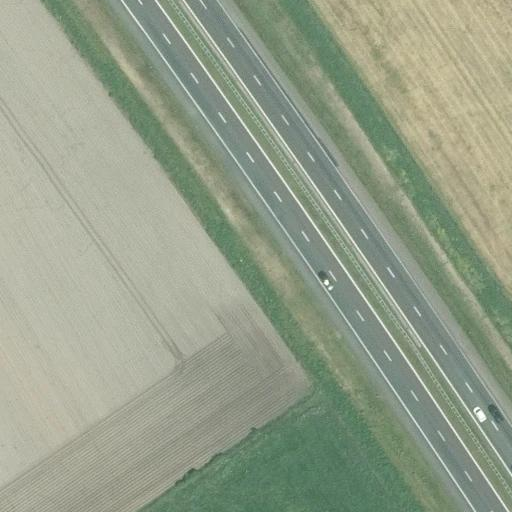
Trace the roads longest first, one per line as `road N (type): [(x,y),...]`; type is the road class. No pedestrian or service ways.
road 1 (motorway): [(132,0),(485,511)]
road 2 (motorway): [(511,460),(193,0)]
